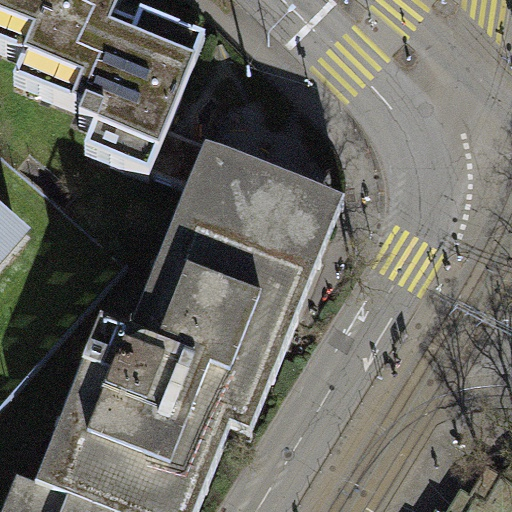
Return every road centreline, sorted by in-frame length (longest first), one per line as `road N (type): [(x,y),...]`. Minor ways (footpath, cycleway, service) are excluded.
road 1 (tertiary): [(461,121),(437,197),(405,257),(252,511)]
road 2 (tertiary): [(461,121),(343,0)]
road 3 (tertiary): [(487,0),(461,121)]
